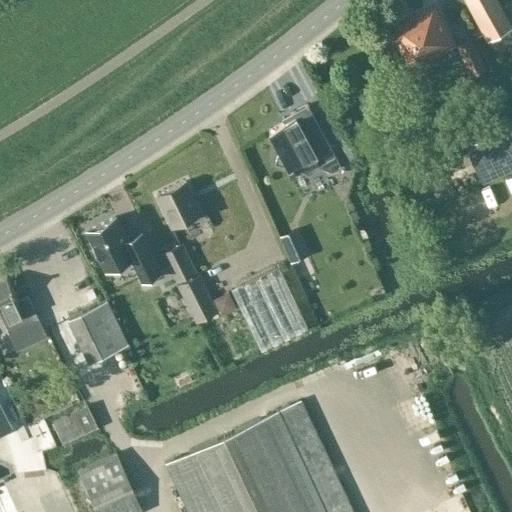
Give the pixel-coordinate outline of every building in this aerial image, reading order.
[(410,67),(455,44),(432,0),(428,0),(387,20),(410,67)] [(465,0),(477,22),(502,8),(497,0),(465,0)] [(468,38),(456,44),(464,59),(476,52),(468,38)] [(289,167),(291,171),(295,169),(306,172),(309,161),(316,157),(322,167),(332,171),(341,166),(307,104),(292,112),(294,116),(269,130),(279,148),(275,162),(289,167)] [(511,115),(462,138),(482,182),(511,168),(511,115)] [(171,226),(201,213),(186,181),(157,195),(171,226)] [(115,217),(87,231),(106,271),(133,258),(138,269),(136,270),(141,283),(159,274),(141,234),(126,241),(115,217)] [(280,236),(291,262),(309,253),(298,228),(280,236)] [(176,282),(196,272),(182,243),(162,254),(176,282)] [(232,290),(261,350),(308,328),(278,267),(232,290)] [(196,322),(218,311),(199,275),(178,286),(196,322)] [(0,312),(9,332),(38,318),(27,295),(17,300),(7,277),(0,279),(0,312)] [(89,362),(128,343),(107,300),(69,318),(89,362)] [(38,318),(9,332),(17,349),(47,335),(38,318)] [(99,380),(105,411),(121,408),(120,399),(143,394),(138,369),(114,374),(115,377),(99,380)] [(0,432),(11,426),(0,405),(0,432)] [(62,443),(97,426),(87,406),(53,423),(62,443)] [(279,410),(166,463),(188,511),(326,511),(312,480),(332,471),(308,418),(287,428),(279,410)] [(116,452),(79,469),(98,511),(138,511),(143,510),(116,452)]
